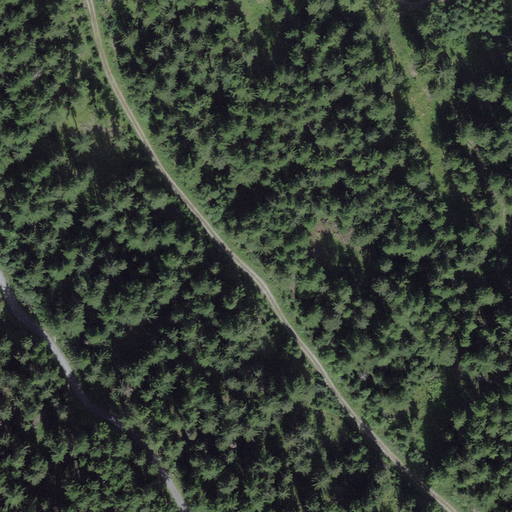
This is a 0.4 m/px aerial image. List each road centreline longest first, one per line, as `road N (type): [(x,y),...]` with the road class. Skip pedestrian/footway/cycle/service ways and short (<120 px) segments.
road 1 (track): [(83,0),(117,95),(197,218),(266,291),(366,428),(445,511)]
road 2 (track): [(182,511),(66,378),(52,343),(15,315),(0,282)]
